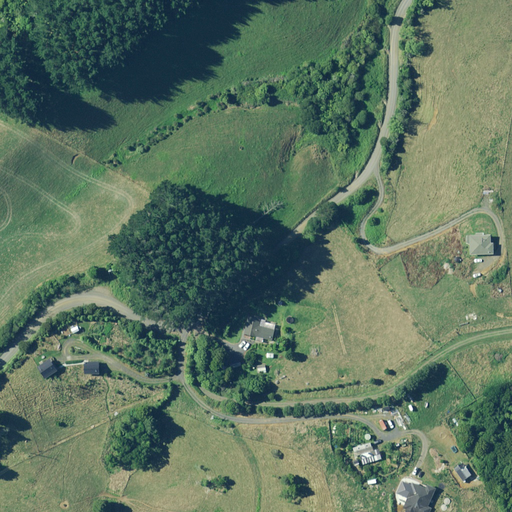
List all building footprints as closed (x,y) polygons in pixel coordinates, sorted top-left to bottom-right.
[(275,325),(259,322),(255,341),(262,342),(263,338),(272,340),(275,325)] [(58,370),(50,359),(38,368),(45,378),(58,370)] [(99,374),(99,362),(84,362),(84,374),(99,374)] [(388,428),(383,419),(378,422),(383,430),(388,428)] [(370,442),(353,448),(354,452),(371,446),(370,442)]
